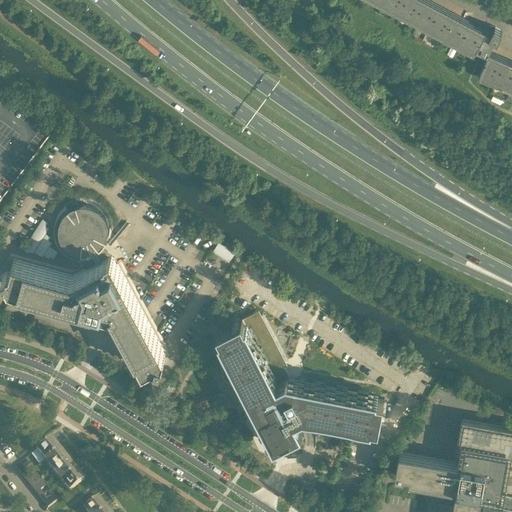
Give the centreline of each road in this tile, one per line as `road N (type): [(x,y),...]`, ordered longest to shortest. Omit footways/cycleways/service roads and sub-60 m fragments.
road 1 (trunk): [(29,0),(276,177),(511,285)]
road 2 (trunk): [(103,0),(296,151),(414,226),(511,274)]
road 3 (trunk): [(511,238),(353,147),(157,0)]
road 4 (trunk): [(511,228),(324,92),(229,0)]
road 5 (tertiary): [(261,504),(74,383)]
road 6 (tertiary): [(66,399),(241,511)]
